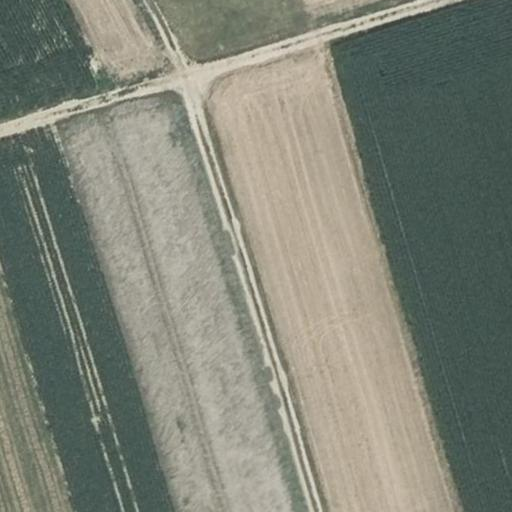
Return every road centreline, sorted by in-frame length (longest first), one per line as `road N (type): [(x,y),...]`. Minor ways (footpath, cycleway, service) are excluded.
road 1 (track): [(320,511),(189,69)]
road 2 (track): [(0,127),(424,0)]
